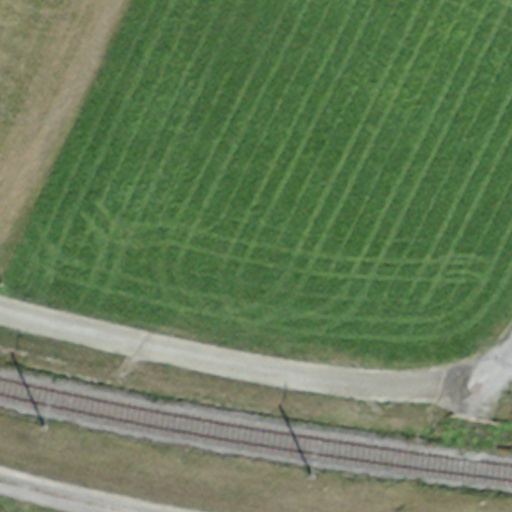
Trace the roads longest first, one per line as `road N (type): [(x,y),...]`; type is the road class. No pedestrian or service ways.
road 1 (track): [(0,312),(268,373),(400,387),(511,355)]
road 2 (track): [(0,478),(157,511)]
